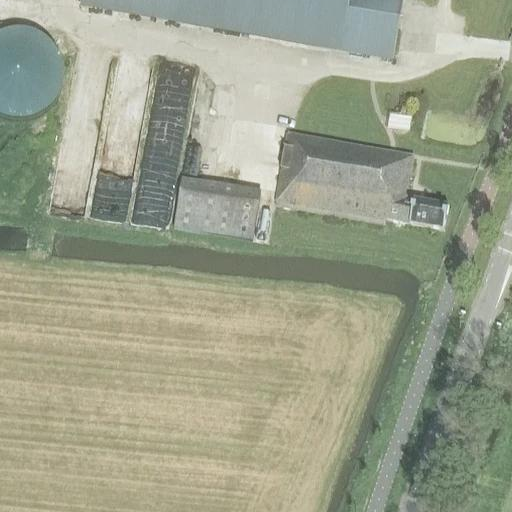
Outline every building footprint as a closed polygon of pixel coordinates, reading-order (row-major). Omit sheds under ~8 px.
[(392,58),(402,0),(82,0),(82,5),(392,58)] [(0,122),(9,126),(27,126),(43,118),(55,106),(62,89),(61,71),(54,55),(41,43),(25,36),(7,37),(0,40),(0,122)] [(129,222),(165,229),(196,72),(161,65),(129,222)] [(406,202),(413,159),(287,139),(276,209),(385,227),(386,222),(444,233),(448,210),(406,202)] [(82,216),(90,181),(59,174),(51,209),(82,216)] [(261,198),(181,185),(174,233),(253,246),(261,198)]
